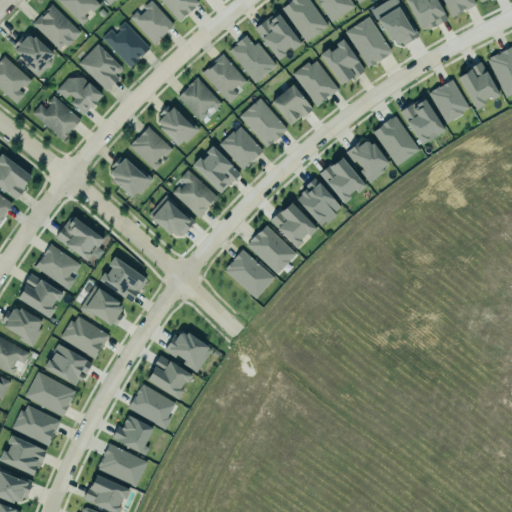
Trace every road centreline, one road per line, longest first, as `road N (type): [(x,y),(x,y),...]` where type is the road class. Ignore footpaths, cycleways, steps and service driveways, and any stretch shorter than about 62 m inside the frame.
road 1 (residential): [(511,15),(363,95),(231,214),(119,359),(49,511)]
road 2 (residential): [(240,0),(122,100),(0,267)]
road 3 (residential): [(233,327),(0,123)]
